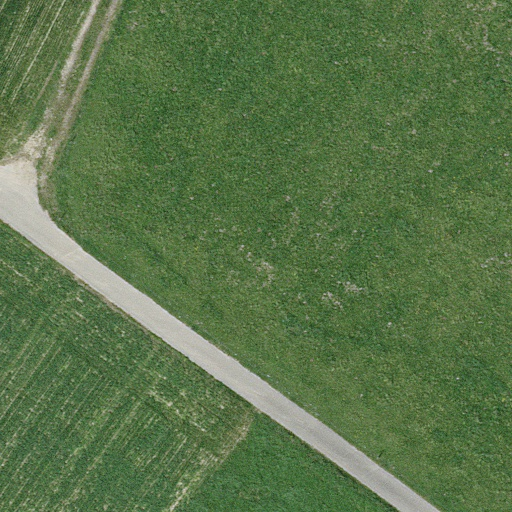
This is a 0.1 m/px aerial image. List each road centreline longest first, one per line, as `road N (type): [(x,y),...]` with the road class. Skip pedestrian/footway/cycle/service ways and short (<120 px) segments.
road 1 (track): [(410,511),(0,215)]
road 2 (track): [(90,0),(0,201)]
